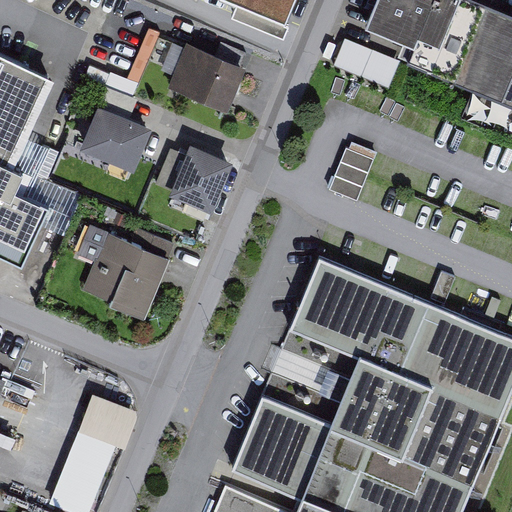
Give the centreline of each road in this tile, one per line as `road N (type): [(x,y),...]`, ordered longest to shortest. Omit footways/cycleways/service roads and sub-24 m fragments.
road 1 (residential): [(175,384),(332,0)]
road 2 (residential): [(175,384),(0,309)]
road 3 (residential): [(122,511),(175,384)]
